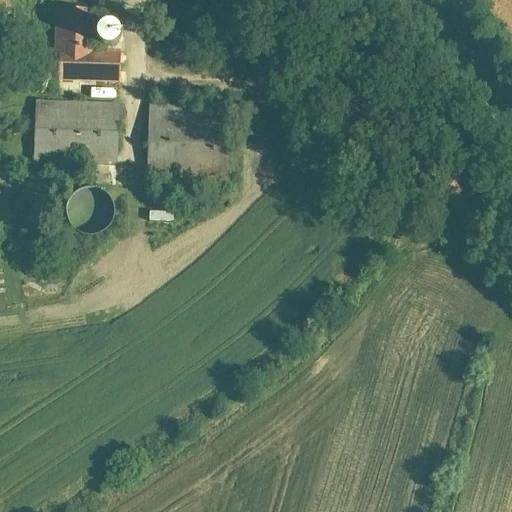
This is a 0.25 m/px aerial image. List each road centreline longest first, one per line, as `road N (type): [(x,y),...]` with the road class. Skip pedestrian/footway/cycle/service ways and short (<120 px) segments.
road 1 (unknown): [(132,0),(138,88),(169,98),(267,97)]
road 2 (tertiary): [(511,121),(415,0)]
